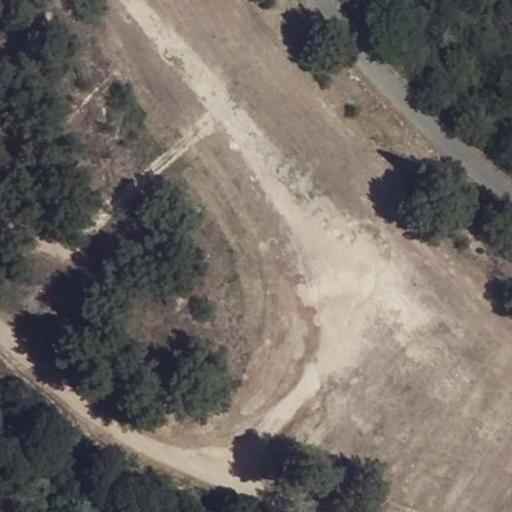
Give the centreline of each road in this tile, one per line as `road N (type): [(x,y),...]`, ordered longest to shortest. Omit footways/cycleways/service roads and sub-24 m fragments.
road 1 (track): [(0,353),(104,431),(184,463),(266,511)]
road 2 (unclassified): [(321,0),(352,45),(511,192)]
